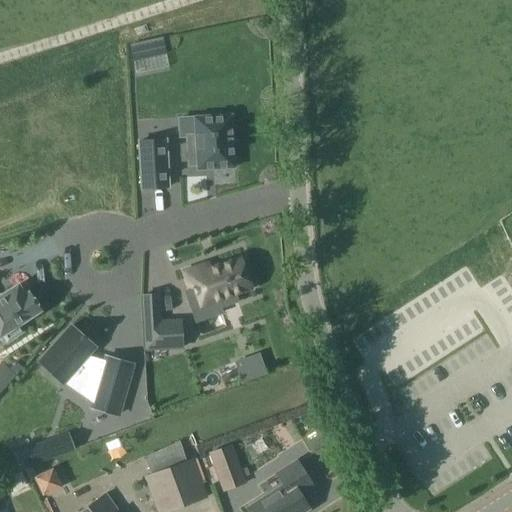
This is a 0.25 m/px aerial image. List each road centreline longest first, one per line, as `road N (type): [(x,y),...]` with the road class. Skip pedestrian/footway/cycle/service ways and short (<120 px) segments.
road 1 (unclassified): [(390,511),(312,306),(299,195)]
road 2 (unclassified): [(299,195),(291,0)]
road 3 (residential): [(131,242),(107,225),(92,226),(79,233),(68,260),(83,286),(97,291),(124,283),(135,256)]
road 4 (residential): [(131,242),(299,195)]
